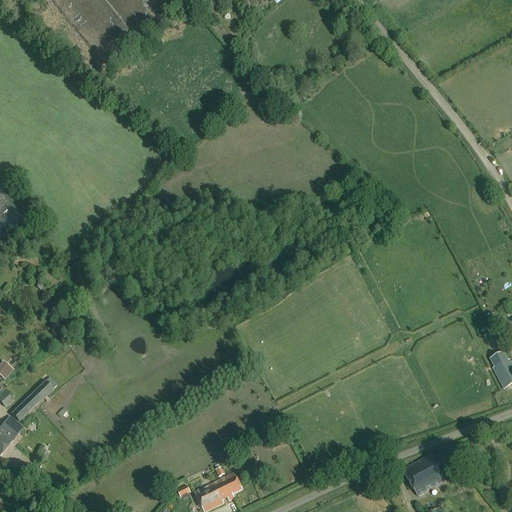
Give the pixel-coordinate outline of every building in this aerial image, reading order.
[(256,42),(249,47),(252,50),(259,45),(256,42)] [(289,86),(294,82),(289,76),(284,80),(289,86)] [(0,240),(26,219),(0,187),(0,240)] [(511,384),(511,365),(507,356),(505,357),(504,354),(491,361),(495,368),(493,369),(504,389),(511,384)] [(49,378),(11,414),(19,422),(41,401),(42,402),(54,390),(53,390),(57,386),(49,378)] [(6,390),(0,395),(0,401),(6,408),(15,400),(6,390)] [(0,456),(23,429),(9,417),(0,427),(0,456)] [(446,457),(434,465),(430,457),(404,470),(417,495),(446,481),(444,478),(449,475),(448,474),(454,470),(446,457)] [(215,471),(219,478),(224,475),(221,468),(215,471)] [(233,495),(242,491),(234,475),(195,494),(203,511),(209,511),(225,505),(223,501),(228,498),(230,502),(235,500),(233,495)] [(191,493),(187,486),(178,490),(181,498),(186,495),(185,494),(187,493),(188,494),(191,493)] [(0,511),(2,511),(8,504),(0,498),(0,511)]
